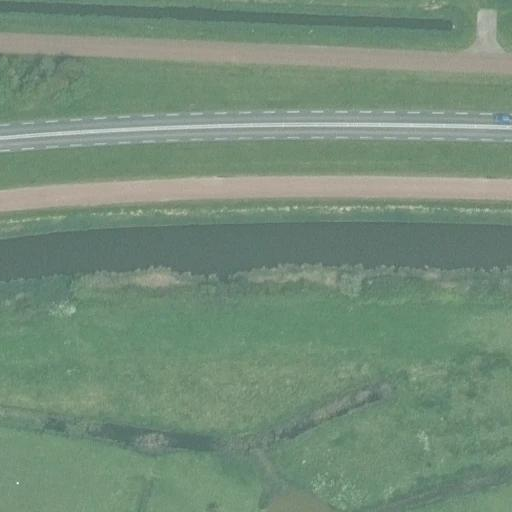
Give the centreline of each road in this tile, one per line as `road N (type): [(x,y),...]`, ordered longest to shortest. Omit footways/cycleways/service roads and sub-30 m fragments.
road 1 (unclassified): [(0,202),(103,191),(511,191)]
road 2 (unclassified): [(0,43),(511,65)]
road 3 (primary): [(0,138),(249,125),(511,128)]
